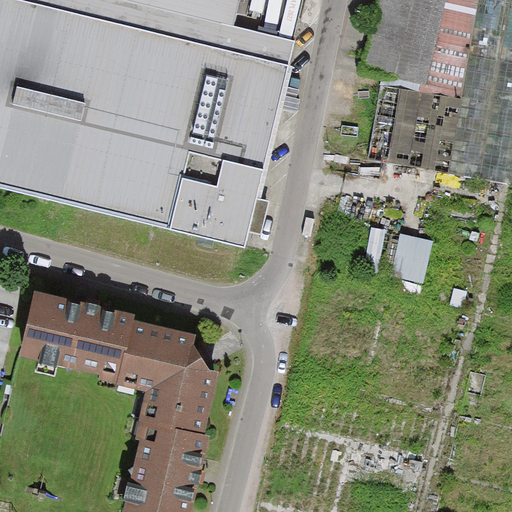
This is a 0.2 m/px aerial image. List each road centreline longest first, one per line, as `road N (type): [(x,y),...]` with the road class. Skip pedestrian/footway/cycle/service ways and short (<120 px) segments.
road 1 (residential): [(275,312),(341,0)]
road 2 (residential): [(0,239),(275,312)]
road 3 (residential): [(227,511),(275,312)]
